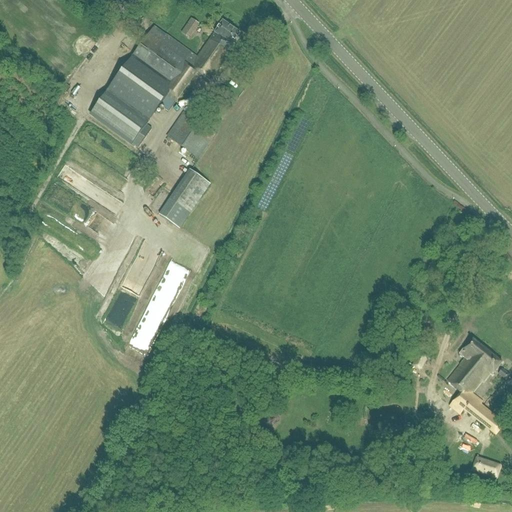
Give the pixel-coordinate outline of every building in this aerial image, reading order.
[(222,22),(197,58),(153,27),(99,103),(96,101),(95,103),(97,105),(90,115),(138,149),(151,130),(146,126),(162,103),(170,109),(197,73),(211,83),(230,54),(227,52),(240,33),(222,22)] [(216,135),(203,126),(223,98),(213,91),(204,103),(202,102),(190,117),(184,113),(167,137),(198,160),(216,135)] [(287,154),(285,161),(293,163),(295,157),(287,154)] [(178,230),(210,185),(190,171),(159,216),(178,230)] [(91,208),(82,222),(88,226),(97,212),(91,208)] [(173,258),(186,254),(184,246),(175,248),(176,251),(172,253),(173,258)] [(502,364),(487,352),(472,339),(459,355),(465,360),(447,382),(461,393),(450,407),(460,415),(464,411),(495,436),(504,425),(480,406),(482,403),(472,394),(482,381),(483,382),(490,373),(492,375),(502,364)] [(418,353),(412,366),(421,370),(427,357),(418,353)] [(498,375),(505,380),(509,375),(502,369),(498,375)] [(413,447),(408,462),(416,464),(420,449),(413,447)] [(500,467),(476,459),(472,470),(496,478),(500,467)] [(392,484),(404,484),(405,470),(393,469),(392,484)]
